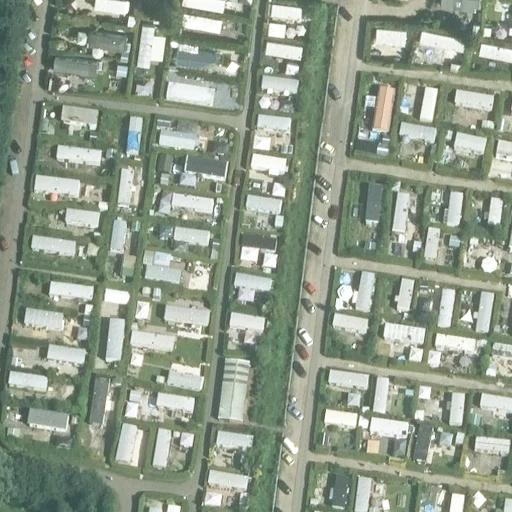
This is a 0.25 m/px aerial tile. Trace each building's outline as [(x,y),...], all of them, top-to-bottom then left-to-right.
[(95,0),(94,7),(125,11),(126,0),(95,0)] [(273,0),(271,13),(301,17),(303,3),(279,0),(273,0)] [(439,0),(439,3),(473,8),(474,0),(439,0)] [(220,29),(222,16),(184,11),(182,24),(220,29)] [(269,30),(285,31),(286,19),(270,18),(269,30)] [(137,62),(150,64),(156,23),(143,21),(137,62)] [(374,37),(404,42),(406,30),(376,25),(374,37)] [(89,27),(87,42),(124,47),(126,33),(89,27)] [(419,27),(417,41),(461,48),(463,35),(419,27)] [(265,51),(300,56),(302,43),(267,38),(265,51)] [(511,45),(480,40),(478,50),(511,56),(511,45)] [(214,65),(216,50),(178,44),(176,59),(214,65)] [(484,65),(501,68),(502,55),(486,53),(484,65)] [(52,67),(96,73),(98,60),(54,54),(52,67)] [(273,74),(290,74),(290,62),(272,62),(273,74)] [(264,78),(262,91),(296,96),(298,83),(264,78)] [(133,95),(157,98),(158,86),(134,83),(133,95)] [(373,133),(386,135),(394,91),(380,88),(373,133)] [(195,102),(232,105),(232,92),(196,89),(195,102)] [(418,123),(431,125),(436,93),(424,91),(418,123)] [(454,94),(452,107),(491,113),(493,100),(454,94)] [(59,124),(96,129),(99,114),(61,109),(59,124)] [(124,154),(138,156),(143,120),(130,118),(124,154)] [(258,129),(290,133),(291,123),(259,118),(258,129)] [(401,124),(399,138),(437,144),(440,130),(401,124)] [(161,133),(160,146),(194,151),(195,138),(161,133)] [(254,148),(270,151),(272,139),(256,137),(254,148)] [(456,137),(454,151),(483,156),(485,142),(456,137)] [(494,158),(511,160),(511,146),(497,144),(494,158)] [(59,147),(57,161),(102,168),(104,153),(59,147)] [(255,157),(253,170),(284,175),(286,162),(255,157)] [(186,161),(184,173),(224,179),(226,167),(186,161)] [(129,208),(134,173),(122,171),(117,207),(129,208)] [(34,193),(78,199),(80,184),(36,178),(34,193)] [(377,226),(383,188),(369,186),(364,224),(377,226)] [(391,232),(403,234),(409,197),(397,195),(391,232)] [(457,229),(462,197),(448,195),(444,227),(457,229)] [(214,203),(173,197),(171,208),(212,214),(214,203)] [(246,211),(281,216),(282,205),(248,200),(246,211)] [(490,201),(486,227),(498,229),(502,202),(490,201)] [(67,212),(65,225),(96,230),(98,216),(67,212)] [(121,255),(126,225),(113,224),(109,253),(121,255)] [(211,235),(174,229),(172,242),(209,247),(211,235)] [(423,260),(437,262),(441,233),(427,231),(423,260)] [(245,235),(243,248),(276,253),(278,240),(245,235)] [(30,252),(74,259),(76,245),(32,239),(30,252)] [(464,268),(474,269),(478,242),(468,240),(464,268)] [(134,277),(138,258),(126,256),(123,275),(134,277)] [(179,285),(181,272),(146,267),(144,280),(179,285)] [(234,291),(270,296),(272,281),(236,276),(234,291)] [(359,276),(354,310),(366,312),(371,278),(359,276)] [(51,283),(49,298),(91,304),(93,290),(51,283)] [(413,286),(401,284),(397,314),(409,315),(413,286)] [(441,285),(439,324),(452,325),(453,286),(441,285)] [(106,302),(130,304),(131,291),(108,289),(106,302)] [(493,297),(481,296),(476,330),(488,331),(493,297)] [(149,320),(151,304),(139,302),(137,318),(149,320)] [(208,314),(164,308),(162,320),(206,327),(208,314)] [(24,327),(60,332),(63,317),(26,312),(24,327)] [(233,317),(231,330),(263,334),(265,322),(233,317)] [(331,331),(365,336),(367,323),(333,318),(331,331)] [(112,322),(106,364),(118,365),(124,324),(112,322)] [(381,340),(421,346),(423,333),(383,327),(381,340)] [(172,353),(174,340),(132,334),(131,347),(172,353)] [(433,350),(473,356),(475,343),(435,337),(433,350)] [(489,358),(511,361),(511,349),(491,346),(489,358)] [(48,349),(46,362),(83,367),(85,355),(48,349)] [(219,421),(241,424),(249,366),(227,363),(219,421)] [(329,373),(327,387),(364,392),(366,378),(329,373)] [(7,387),(44,393),(46,379),(9,374),(7,387)] [(201,379),(169,375),(167,387),(199,392),(201,379)] [(89,425),(104,427),(111,380),(96,378),(89,425)] [(389,383),(376,381),(371,414),(384,416),(389,383)] [(131,390),(128,417),(138,418),(142,391),(131,390)] [(194,402),(157,396),(155,410),(192,416),(194,402)] [(465,398),(452,396),(447,426),(461,428),(465,398)] [(511,401),(481,397),(478,412),(511,416),(511,401)] [(26,428),(66,434),(69,418),(28,412),(26,428)] [(322,426),(353,430),(355,418),(324,413),(322,426)] [(368,434),(404,440),(406,427),(369,422),(368,434)] [(118,460),(129,462),(134,428),(123,427),(118,460)] [(414,464),(429,466),(434,432),(419,430),(414,464)] [(154,468),(165,470),(170,435),(159,433),(154,468)] [(216,447),(251,452),(253,440),(218,435),(216,447)] [(473,451),(508,456),(510,444),(474,439),(473,451)] [(248,480),(210,475),(208,488),(246,493),(248,480)] [(348,479),(335,478),(330,507),(343,509),(348,479)] [(365,511),(370,482),(356,480),(352,511),(360,511),(365,511)] [(419,511),(437,511),(442,493),(423,490),(419,511)] [(207,493),(206,505),(223,506),(223,494),(207,493)] [(461,511),(463,499),(451,498),(448,511),(461,511)] [(511,511),(511,502),(504,502),(502,511),(511,511)]
